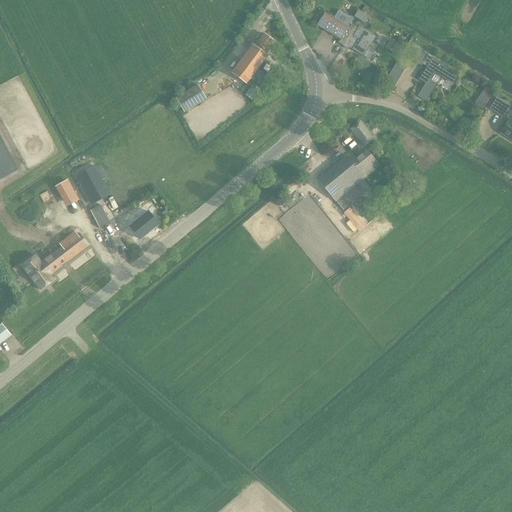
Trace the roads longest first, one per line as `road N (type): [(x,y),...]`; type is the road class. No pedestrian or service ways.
road 1 (tertiary): [(0,382),(302,128),(316,94)]
road 2 (unclassified): [(316,94),(390,103),(511,173)]
